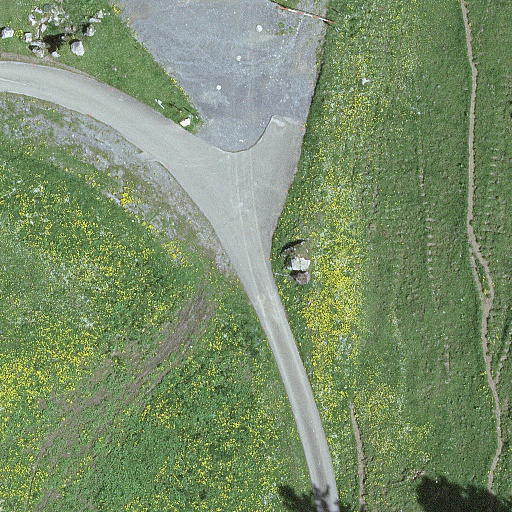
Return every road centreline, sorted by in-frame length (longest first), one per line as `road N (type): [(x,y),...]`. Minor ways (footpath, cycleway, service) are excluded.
road 1 (track): [(330,511),(309,417),(227,206),(141,126),(68,90)]
road 2 (track): [(227,206),(294,72),(317,0)]
